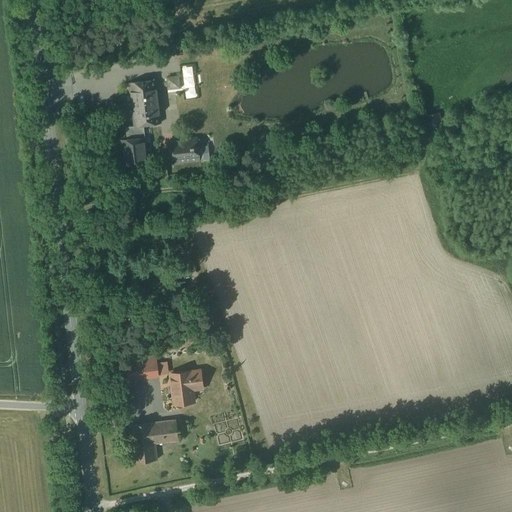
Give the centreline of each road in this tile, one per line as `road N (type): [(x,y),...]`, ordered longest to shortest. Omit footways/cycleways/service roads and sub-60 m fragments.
road 1 (track): [(92,506),(511,421)]
road 2 (tertiary): [(34,0),(81,406)]
